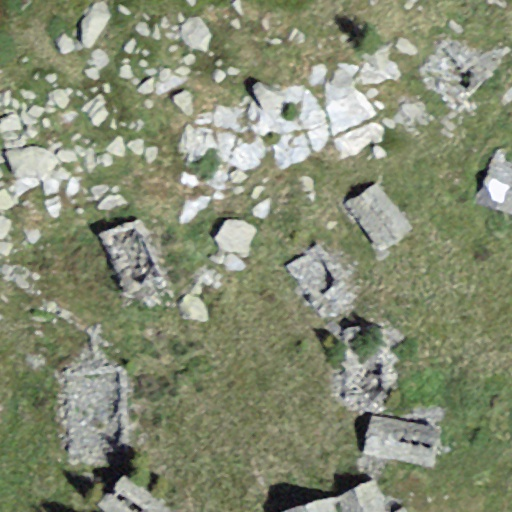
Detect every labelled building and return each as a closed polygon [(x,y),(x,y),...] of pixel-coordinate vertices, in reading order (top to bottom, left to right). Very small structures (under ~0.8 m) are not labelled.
[(511,162),(488,153),(469,203),(511,219),(511,162)] [(380,183),(346,205),(378,254),(412,233),(380,183)] [(442,435),(370,417),(360,454),(432,472),(442,435)] [(172,511),(125,478),(100,511),(172,511)] [(385,511),(374,486),(337,501),(341,511),(402,511),(401,511),(385,511)] [(334,511),(332,503),(298,511),(334,511)]
